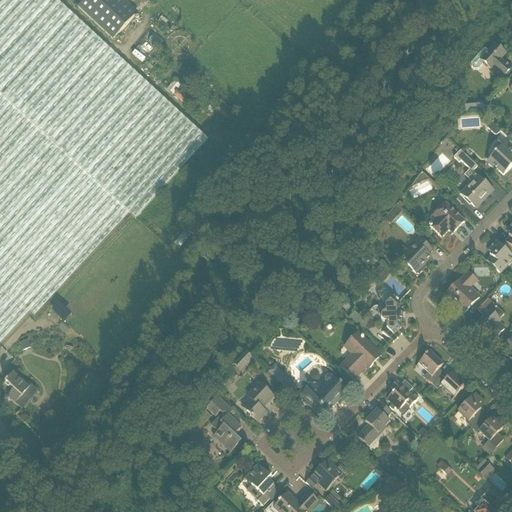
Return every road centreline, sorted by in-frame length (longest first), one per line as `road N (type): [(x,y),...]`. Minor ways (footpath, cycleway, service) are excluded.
road 1 (residential): [(432,328),(417,313),(418,295),(511,199)]
road 2 (residential): [(324,442),(432,328)]
road 3 (residential): [(324,442),(293,413),(261,447),(291,476)]
